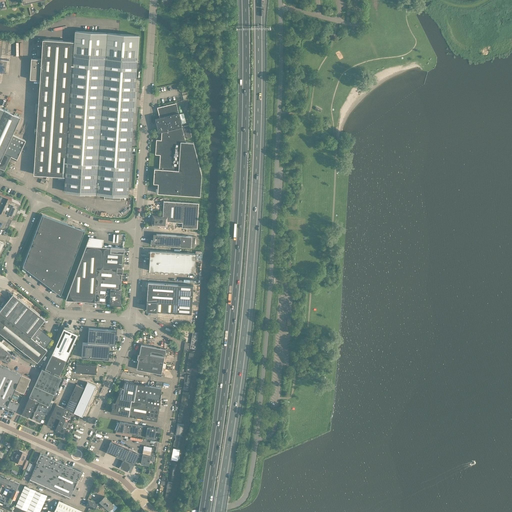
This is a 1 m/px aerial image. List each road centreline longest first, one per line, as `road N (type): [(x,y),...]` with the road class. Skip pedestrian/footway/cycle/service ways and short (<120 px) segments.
road 1 (unclassified): [(206,511),(242,499),(255,438),(270,279),(279,6)]
road 2 (motorway): [(217,511),(251,242),(257,0)]
road 3 (motorway): [(243,0),(237,252),(205,511)]
road 4 (unclassified): [(139,228),(153,0)]
road 5 (unclassified): [(140,497),(158,475),(181,344),(132,319)]
road 6 (unclassified): [(132,319),(58,312),(15,278),(10,258),(38,198)]
road 7 (unclassified): [(75,458),(132,319)]
